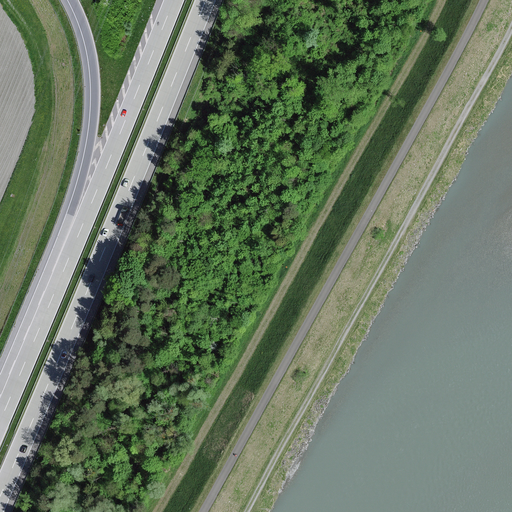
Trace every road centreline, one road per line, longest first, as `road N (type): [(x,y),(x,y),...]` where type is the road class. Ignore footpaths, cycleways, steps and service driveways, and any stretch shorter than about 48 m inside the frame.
road 1 (track): [(485,0),(203,511)]
road 2 (track): [(511,25),(246,511)]
road 3 (motorway): [(0,496),(209,0)]
road 4 (motorway): [(178,0),(62,270)]
road 5 (motorway): [(74,0),(94,85),(91,143),(61,243),(62,270)]
road 6 (motorway): [(62,270),(0,417)]
